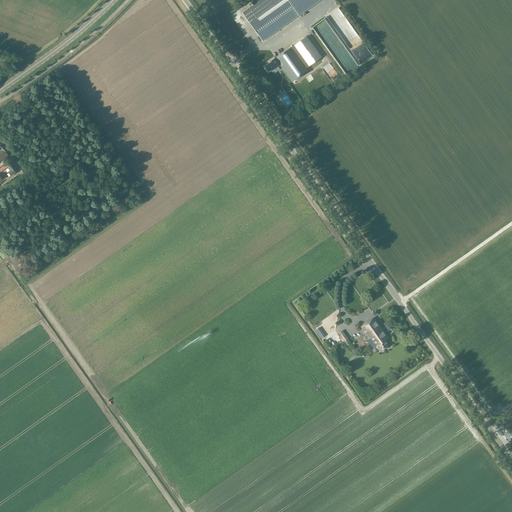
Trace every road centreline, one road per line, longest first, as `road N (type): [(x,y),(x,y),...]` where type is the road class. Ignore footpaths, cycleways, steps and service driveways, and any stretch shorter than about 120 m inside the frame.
road 1 (unclassified): [(511,460),(184,0)]
road 2 (secondary): [(0,89),(113,0)]
